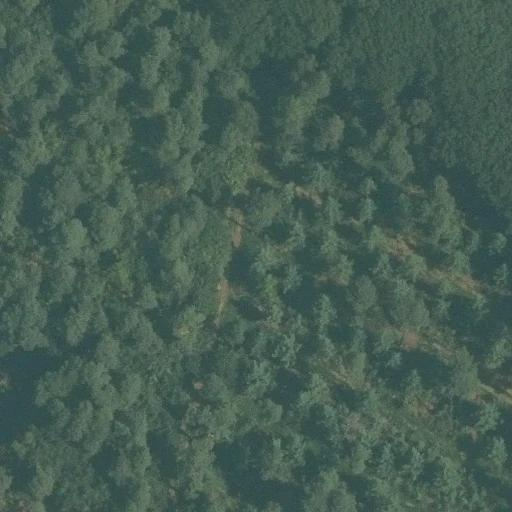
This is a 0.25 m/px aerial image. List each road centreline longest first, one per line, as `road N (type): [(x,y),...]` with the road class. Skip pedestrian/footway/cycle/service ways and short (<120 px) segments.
road 1 (track): [(170,469),(261,46)]
road 2 (track): [(244,511),(170,469),(148,511)]
